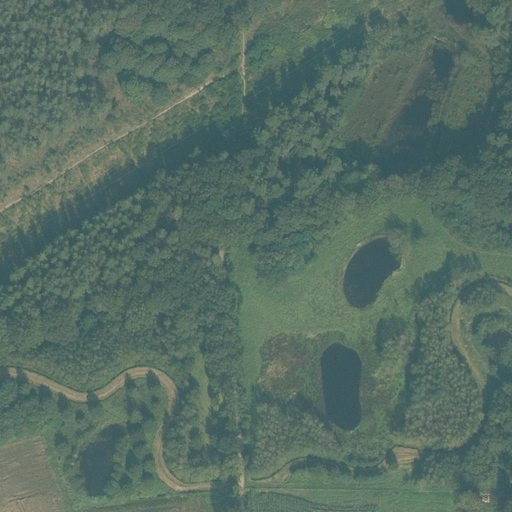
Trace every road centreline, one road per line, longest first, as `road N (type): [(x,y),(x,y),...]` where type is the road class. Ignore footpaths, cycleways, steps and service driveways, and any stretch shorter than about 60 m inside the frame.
road 1 (track): [(511,177),(410,182),(221,236),(240,511)]
road 2 (track): [(228,318),(65,316),(0,333)]
